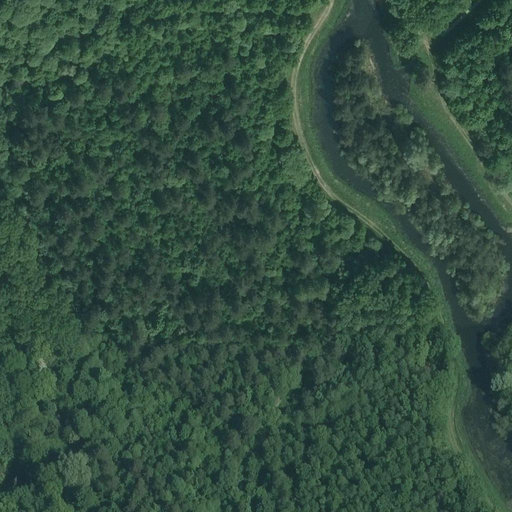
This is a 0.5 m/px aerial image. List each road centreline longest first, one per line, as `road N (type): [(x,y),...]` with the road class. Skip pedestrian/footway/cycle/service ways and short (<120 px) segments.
road 1 (track): [(332,0),(293,80),(302,140),(326,193),(383,229),(423,279),(457,381),(450,407),(455,441),(493,511)]
road 2 (track): [(0,60),(173,12),(263,9),(322,18)]
road 3 (track): [(0,238),(34,398)]
